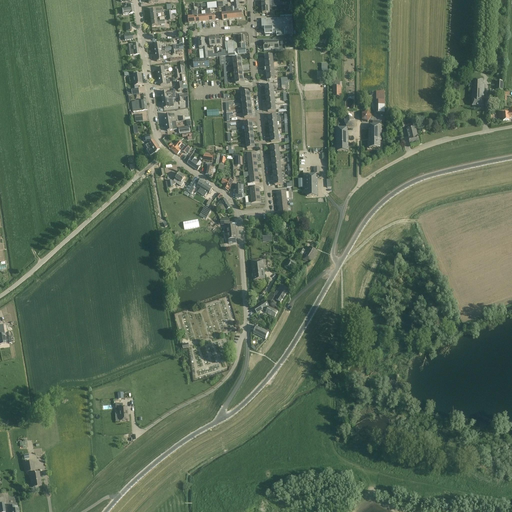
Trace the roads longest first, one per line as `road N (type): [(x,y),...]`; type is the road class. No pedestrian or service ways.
road 1 (unclassified): [(340,262),(332,253),(342,211),(359,185),(421,148),(511,126)]
road 2 (unclassified): [(0,296),(166,151)]
road 3 (unclassified): [(222,419),(247,358),(239,212)]
road 4 (unclassified): [(340,262),(392,193),(434,174),(511,157)]
road 5 (residential): [(252,29),(268,210),(239,212)]
road 6 (unclassified): [(222,419),(278,366),(340,262)]
road 7 (track): [(294,0),(304,150)]
road 8 (unclassified): [(105,511),(157,461),(222,419)]
road 9 (track): [(342,324),(340,262),(389,225),(414,220)]
